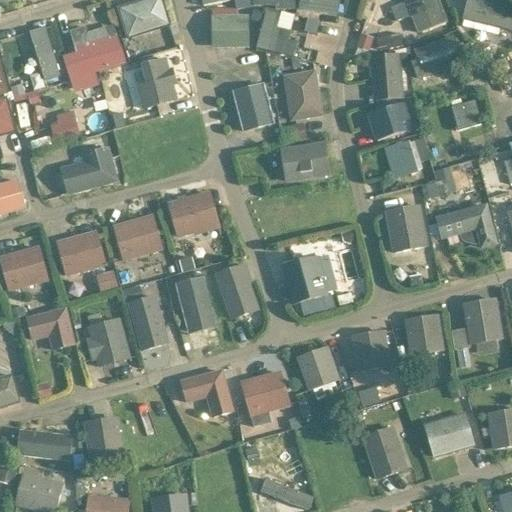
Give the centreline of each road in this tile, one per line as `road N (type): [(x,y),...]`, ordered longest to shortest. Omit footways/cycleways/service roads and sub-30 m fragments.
road 1 (residential): [(394,312),(338,99),(359,0)]
road 2 (residential): [(0,429),(287,344)]
road 3 (residential): [(0,232),(227,169)]
road 4 (residential): [(287,344),(227,169)]
road 5 (residential): [(227,169),(182,0)]
road 6 (residential): [(365,511),(511,469)]
road 7 (residential): [(394,312),(511,279)]
